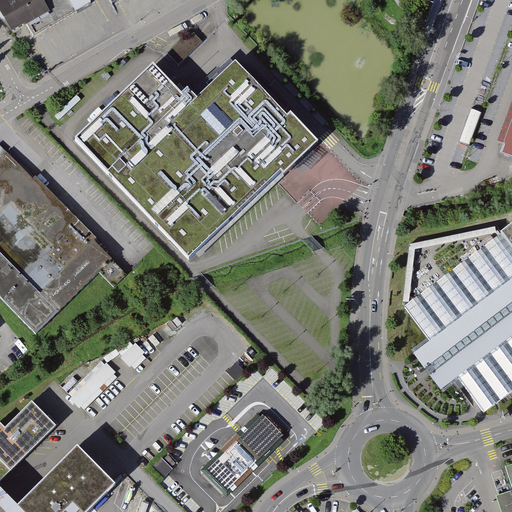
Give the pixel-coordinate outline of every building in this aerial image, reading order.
[(0,0),(0,16),(11,37),(49,16),(40,0),(0,0)] [(168,55),(178,66),(203,45),(192,33),(168,55)] [(286,182),(320,150),(294,121),(291,125),(248,80),(239,70),(200,108),(189,96),(183,101),(170,88),(155,72),(78,147),(178,253),(191,266),(219,239),(278,183),(283,178),(286,182)] [(511,128),(502,155),(511,158),(511,128)] [(115,290),(127,278),(95,248),(98,243),(0,148),(0,299),(39,339),(62,317),(101,277),(115,290)] [(460,382),(485,414),(511,394),(511,228),(405,309),(430,342),(412,356),(441,395),(460,382)] [(169,335),(186,327),(181,316),(164,324),(169,335)] [(133,340),(119,354),(134,370),(149,357),(133,340)] [(62,389),(84,411),(119,376),(103,360),(80,382),(75,377),(62,389)] [(0,462),(14,477),(59,433),(33,407),(6,434),(0,427),(0,462)] [(240,434),(201,472),(227,499),(273,454),(286,441),(260,414),(240,434)] [(96,511),(113,494),(97,478),(100,474),(81,455),(22,511),(19,511),(0,492),(0,511),(96,511)] [(156,470),(165,478),(174,468),(166,460),(156,470)] [(148,511),(146,510),(150,507),(144,501),(141,504),(125,488),(105,507),(108,510),(106,511),(148,511)] [(511,511),(511,493),(497,498),(501,511),(511,511)]
